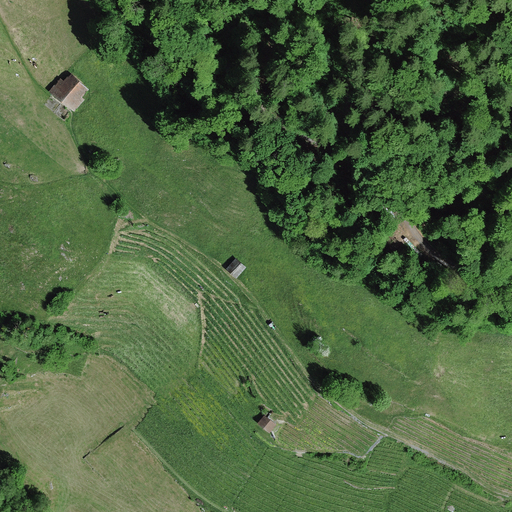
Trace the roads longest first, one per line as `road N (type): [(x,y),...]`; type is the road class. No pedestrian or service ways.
road 1 (track): [(146,215),(192,239),(265,307),(332,395),(511,492)]
road 2 (track): [(511,278),(471,273),(434,251),(366,161),(260,107),(177,0)]
